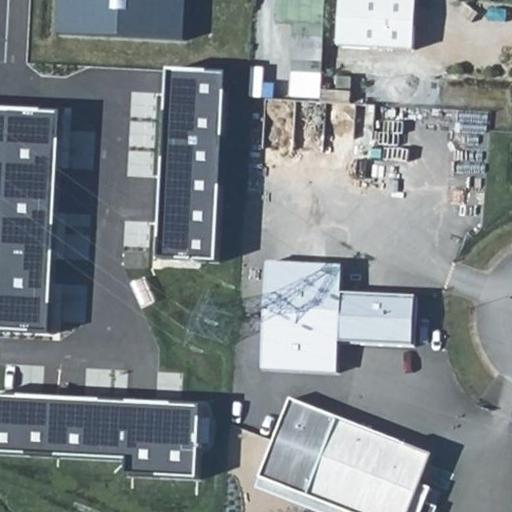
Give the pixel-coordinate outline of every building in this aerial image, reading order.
[(185,0),(58,0),(56,36),(185,40),(185,0)] [(280,0),(280,20),(296,21),(296,70),(327,70),(327,0),(280,0)] [(340,0),(339,47),(416,51),(416,49),(415,49),(417,2),(418,2),(418,0),(340,0)] [(347,268),(274,263),(267,370),(340,375),(342,344),(346,294),(347,268)] [(418,298),(346,294),(342,344),(416,348),(418,298)] [(296,401),(258,491),(316,511),(423,511),(426,505),(432,490),(422,486),(434,456),(296,401)]
